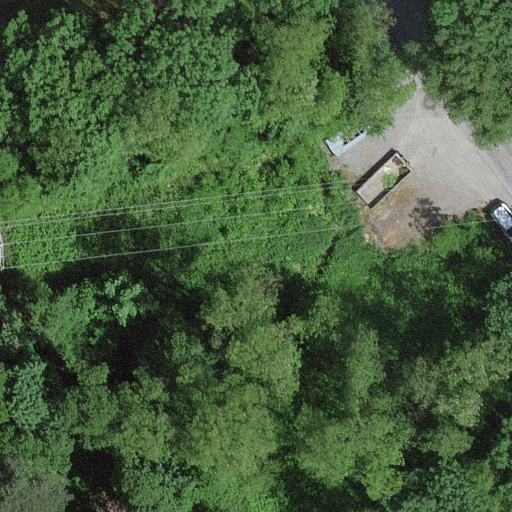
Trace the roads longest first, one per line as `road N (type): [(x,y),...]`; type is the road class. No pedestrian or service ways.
road 1 (track): [(284,0),(0,97)]
road 2 (unclassified): [(393,0),(511,168)]
